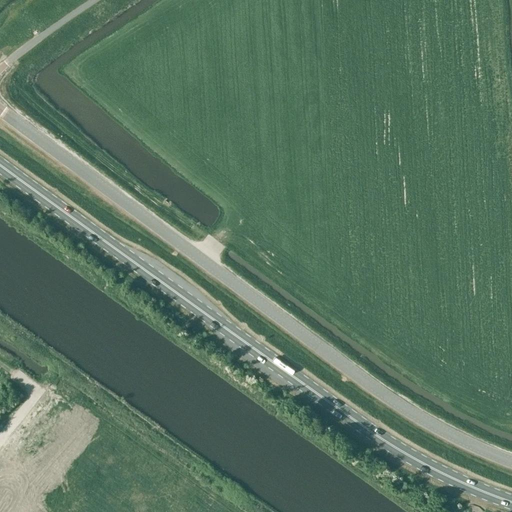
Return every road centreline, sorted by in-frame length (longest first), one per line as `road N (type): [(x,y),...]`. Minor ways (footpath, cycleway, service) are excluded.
road 1 (unclassified): [(0,110),(380,392),(511,461)]
road 2 (primary): [(511,502),(394,447),(0,164)]
